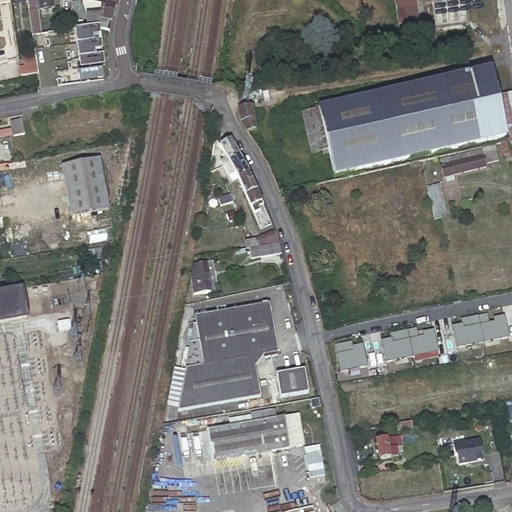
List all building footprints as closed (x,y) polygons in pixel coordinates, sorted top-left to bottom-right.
[(31,35),(39,34),(36,11),(33,12),(31,0),(26,0),(29,19),(31,35)] [(37,0),(39,10),(51,8),(50,0),(37,0)] [(428,32),(423,0),(401,0),(407,35),(428,32)] [(114,5),(103,2),(100,16),(99,19),(103,20),(103,24),(106,25),(110,26),(111,22),(114,5)] [(65,14),(58,16),(60,28),(68,27),(65,14)] [(98,25),(103,24),(103,20),(99,19),(100,16),(89,14),(87,27),(98,25)] [(76,28),(74,29),(76,43),(100,40),(99,29),(98,25),(87,27),(86,27),(76,28)] [(76,43),(78,57),(103,53),(100,40),(76,43)] [(78,57),(80,68),(101,65),(104,64),(103,53),(78,57)] [(22,58),(23,68),(36,66),(34,56),(22,58)] [(77,68),(79,83),(103,80),(101,65),(80,68),(77,68)] [(27,76),(37,74),(36,66),(23,68),(19,68),(20,77),(27,76)] [(494,97),(489,74),(451,82),(449,77),(428,82),(430,87),(425,88),(423,83),(416,84),(417,90),(404,93),(403,88),(396,89),(398,95),(367,102),(366,96),(359,98),(361,103),(301,117),(311,158),(328,154),(334,177),(503,137),(494,97)] [(511,101),(510,93),(494,97),(503,137),(505,141),(506,145),(511,143),(511,101)] [(127,97),(45,112),(47,124),(129,110),(127,97)] [(243,124),(248,131),(256,130),(251,107),(239,109),(241,121),(243,124)] [(22,119),(11,121),(14,135),(25,133),(22,119)] [(238,157),(228,140),(218,145),(223,154),(220,155),(223,160),(219,163),(221,166),(228,162),(238,157)] [(505,141),(499,142),(505,161),(511,160),(506,145),(505,141)] [(498,161),(493,146),(446,158),(448,162),(440,164),(441,168),(444,167),(446,175),(455,173),(485,166),(484,164),(498,161)] [(247,173),(238,157),(228,162),(235,173),(237,178),(247,173)] [(71,216),(108,209),(99,159),(61,166),(71,216)] [(235,173),(228,162),(221,166),(227,177),(235,173)] [(245,195),(255,190),(247,173),(237,178),(245,195)] [(447,212),(441,183),(433,185),(426,186),(433,219),(440,217),(439,214),(447,212)] [(252,212),(257,210),(258,210),(256,206),(261,205),(255,190),(245,195),(252,212)] [(233,201),(230,194),(219,198),(222,206),(230,203),(233,202),(233,201)] [(257,210),(252,212),(258,229),(263,227),(257,210)] [(276,239),(273,232),(260,237),(264,247),(277,245),(276,239)] [(254,240),(258,248),(264,247),(260,237),(254,240)] [(279,254),(277,245),(264,247),(258,248),(250,249),(248,249),(250,259),(279,254)] [(211,293),(207,265),(195,267),(190,279),(193,296),(211,293)] [(0,322),(26,318),(21,293),(0,296),(0,322)] [(268,304),(194,318),(176,412),(212,406),(259,397),(255,370),(254,367),(263,356),(277,353),(268,304)] [(487,318),(478,320),(483,344),(508,339),(505,320),(498,322),(498,324),(489,326),(487,318)] [(483,344),(478,320),(462,323),(463,331),(460,332),(460,329),(453,331),(456,349),(483,344)] [(182,334),(188,335),(190,323),(183,322),(182,334)] [(70,323),(57,325),(59,335),(72,333),(70,323)] [(416,333),(406,335),(411,359),(437,353),(433,335),(426,336),(427,339),(418,341),(416,333)] [(411,359),(406,335),(390,338),(392,346),(389,347),(388,344),(381,346),(385,364),(411,359)] [(366,368),(362,349),(362,347),(352,349),(351,346),(335,349),(340,373),(366,368)] [(305,370),(277,375),(281,398),(309,393),(305,370)] [(278,400),(275,379),(269,380),(272,401),(278,400)] [(319,408),(317,400),(310,401),(312,410),(319,408)] [(304,446),(298,416),(275,419),(274,410),(260,412),(261,421),(251,423),(229,426),(175,434),(180,465),(304,446)] [(261,421),(260,412),(250,414),(250,416),(251,423),(261,421)] [(251,423),(250,416),(228,420),(229,426),(251,423)] [(410,422),(396,425),(397,432),(411,430),(410,422)] [(401,446),(400,436),(386,439),(386,438),(375,440),(378,460),(397,456),(396,447),(401,446)] [(457,464),(483,460),(480,440),(452,444),(454,455),(456,457),(457,464)] [(325,484),(319,447),(305,449),(310,486),(325,484)]
